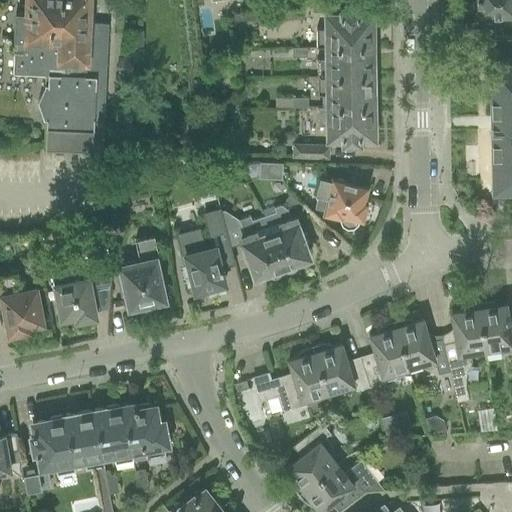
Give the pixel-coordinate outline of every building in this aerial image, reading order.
[(14,33),(12,73),(47,75),(47,85),(44,85),(36,102),(42,119),(45,119),(44,149),(90,150),(90,154),(102,154),(103,129),(105,129),(105,126),(103,126),(107,43),(107,23),(87,22),(87,0),(27,0),(27,14),(15,13),(14,33)] [(495,22),(495,34),(511,33),(511,0),(476,0),(476,13),(477,13),(478,22),(495,22)] [(326,2),(311,2),(311,12),(326,12),(326,2)] [(317,28),(317,47),(327,47),(327,46),(372,46),(372,43),(375,40),(375,33),(372,31),(372,14),(358,14),(358,10),(341,10),(341,14),(323,15),(323,28),(317,28)] [(306,56),(306,46),(291,46),(291,56),(306,56)] [(318,59),(318,76),(372,76),(372,46),(327,46),(327,47),(317,47),(324,47),(324,59),(318,59)] [(511,58),(490,59),(491,187),(511,186),(511,58)] [(318,106),(318,107),(373,106),(372,76),(318,76),(318,95),(324,95),(325,106),(318,106)] [(306,106),(305,96),(291,97),(291,106),(306,106)] [(325,107),(318,107),(319,126),(325,126),(325,139),(339,139),(339,143),(359,143),(359,138),(373,138),(373,121),(376,118),(376,112),(373,109),(373,106),(325,107)] [(293,156),(328,158),(328,145),(294,144),(293,156)] [(197,160),(188,159),(191,169),(199,167),(197,160)] [(259,177),(281,178),(282,162),(260,162),(259,177)] [(315,207),(325,209),(324,212),(341,216),(340,218),(342,225),(349,229),(354,227),(358,224),(360,218),(362,219),(366,202),(363,201),(367,185),(331,177),(331,178),(320,175),(316,193),(318,194),(315,207)] [(289,195),(285,199),(286,203),(297,212),(302,206),(289,195)] [(275,210),(264,214),(283,267),(286,266),(287,267),(289,267),(290,267),(291,267),(292,267),(293,266),(294,266),(295,264),(296,264),(296,262),(299,261),(299,260),(307,257),(309,253),(306,245),(308,245),(301,226),(299,227),(295,216),(291,217),(289,209),(282,203),(274,206),(275,210)] [(199,227),(175,233),(183,264),(187,282),(191,281),(194,291),(208,287),(209,291),(223,287),(222,284),(224,283),(223,278),(219,262),(233,258),(228,239),(222,215),(220,210),(220,207),(216,208),(217,210),(202,214),(209,241),(203,243),(199,227)] [(244,234),(239,219),(220,210),(228,239),(240,235),(244,234)] [(283,267),(264,214),(252,219),(250,215),(239,219),(244,234),(240,235),(244,247),(243,247),(249,266),(251,265),(254,273),(258,275),(266,272),(266,273),(270,272),(271,272),(272,273),(274,273),(275,273),(277,272),(278,271),(279,269),(280,268),(283,267)] [(139,259),(118,263),(124,288),(128,307),(131,307),(135,309),(143,307),(146,303),(164,299),(160,283),(164,282),(159,262),(153,236),(141,239),(134,240),(139,259)] [(49,265),(56,300),(60,320),(63,319),(64,322),(71,321),(71,318),(74,317),(75,322),(96,318),(91,291),(95,290),(95,287),(110,284),(111,257),(81,263),(81,259),(74,260),(73,256),(50,260),(51,265),(49,265)] [(0,302),(2,302),(8,335),(29,331),(28,326),(42,323),(36,288),(21,291),(17,270),(0,273),(0,302)] [(482,301),(478,302),(485,349),(500,347),(502,355),(511,353),(511,337),(507,303),(495,305),(495,302),(490,301),(486,301),(482,301)] [(456,342),(444,344),(448,364),(450,370),(456,397),(468,394),(465,377),(465,374),(467,370),(468,368),(469,365),(471,362),(469,352),(485,349),(484,337),(478,302),(474,303),(470,304),(466,305),(462,307),(462,310),(451,312),(454,332),(455,337),(456,342)] [(399,320),(395,321),(399,337),(409,367),(421,363),(422,366),(427,369),(436,366),(437,371),(438,373),(450,370),(448,364),(444,344),(443,345),(441,339),(430,342),(429,338),(429,337),(423,319),(412,322),(411,319),(407,319),(403,319),(399,320)] [(376,357),(363,361),(370,386),(395,379),(397,374),(396,370),(409,367),(395,321),(391,322),(387,324),(383,326),(379,328),(380,332),(370,335),(376,357)] [(318,344),(314,346),(328,391),(354,383),(356,390),(370,386),(363,361),(349,366),(342,343),(331,347),(330,343),(326,343),(322,344),(318,344)] [(328,391),(314,346),(310,347),(306,349),(302,351),(298,353),(299,356),(289,360),(293,373),(270,380),(267,373),(253,378),(260,401),(275,396),(280,412),(306,404),(305,398),(328,391)] [(245,380),(234,383),(237,391),(247,388),(245,380)] [(138,403),(123,405),(133,461),(167,456),(165,445),(169,444),(164,420),(161,421),(158,404),(152,405),(150,403),(139,405),(138,403)] [(118,404),(94,408),(103,467),(105,467),(104,459),(114,457),(115,465),(133,461),(123,405),(121,406),(118,404)] [(94,408),(66,413),(74,462),(85,460),(86,470),(103,467),(94,408)] [(74,462),(66,413),(53,415),(47,421),(32,423),(34,433),(32,433),(33,437),(31,437),(35,458),(39,457),(41,468),(55,466),(57,476),(76,472),(74,462)] [(434,415),(425,417),(429,434),(445,429),(442,419),(434,415)] [(397,417),(381,422),(385,435),(401,430),(397,417)] [(297,489),(299,492),(337,463),(329,452),(332,450),(333,445),(326,437),(331,433),(325,425),(318,426),(298,442),(305,452),(287,466),(294,475),(291,477),(293,481),(294,485),(297,489)] [(0,470),(9,469),(24,477),(22,466),(16,433),(4,435),(3,433),(1,433),(0,428),(0,470)] [(337,463),(299,492),(302,495),(305,498),(308,501),(311,504),(314,502),(321,511),(332,502),(340,511),(366,491),(384,490),(383,469),(355,471),(350,471),(347,472),(345,473),(337,463)] [(26,490),(49,487),(46,473),(38,475),(36,464),(22,466),(24,477),(26,490)] [(136,471),(139,489),(148,487),(145,469),(136,471)] [(108,470),(104,471),(108,494),(118,492),(115,474),(109,475),(108,470)] [(222,511),(222,507),(218,502),(215,502),(205,488),(198,494),(197,493),(194,495),(193,494),(177,506),(176,504),(168,510),(163,503),(150,511),(222,511)]
